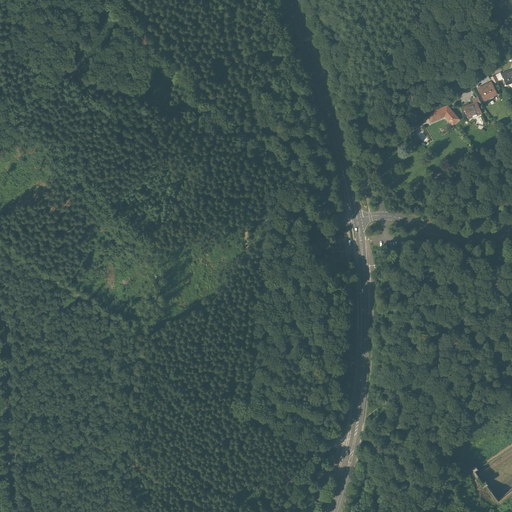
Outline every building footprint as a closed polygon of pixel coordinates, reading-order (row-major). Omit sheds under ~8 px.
[(505,78),(503,71),(493,76),(496,82),(505,78)] [(494,81),(481,87),(487,99),(499,93),(494,81)] [(477,102),(467,106),(471,118),(484,112),(480,104),(479,101),(477,102)] [(455,124),(462,119),(450,105),(430,113),(433,121),(448,116),(455,124)] [(450,179),(446,172),(443,174),(445,178),(439,182),(442,185),(450,179)] [(341,236),(334,237),(335,246),(331,246),(332,255),(337,255),(338,261),(336,261),(337,266),(345,265),(344,254),(347,254),(346,247),(343,247),(341,236)] [(475,469),(471,472),(483,491),(484,490),(488,488),(485,484),(483,486),(479,480),(475,474),(478,473),(475,469)]
